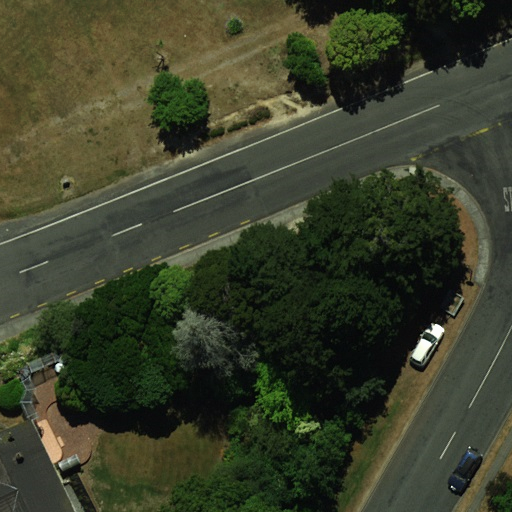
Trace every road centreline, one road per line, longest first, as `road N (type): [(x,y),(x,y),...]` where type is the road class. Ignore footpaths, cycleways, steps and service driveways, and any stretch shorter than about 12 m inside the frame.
road 1 (secondary): [(509,77),(0,280)]
road 2 (residential): [(511,330),(409,511)]
